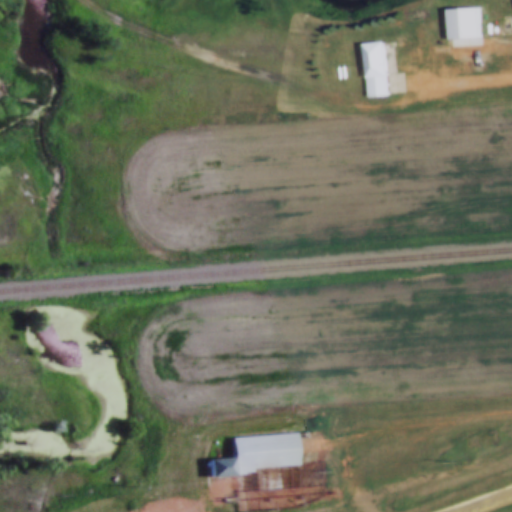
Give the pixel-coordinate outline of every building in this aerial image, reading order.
[(442,13),(472,10),(474,40),(444,43),(442,13)] [(501,32),(511,30),(511,13),(500,14),(501,32)] [(359,45),(380,43),(385,96),(363,98),(359,45)] [(225,439),(289,433),(292,465),(246,469),(246,475),(228,477),(226,458),(225,439)] [(228,477),(226,458),(203,460),(205,479),(228,477)]
